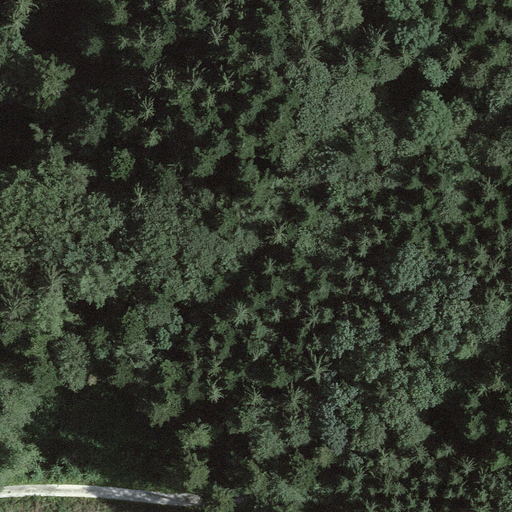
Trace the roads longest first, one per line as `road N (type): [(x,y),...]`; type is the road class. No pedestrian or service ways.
road 1 (track): [(0,346),(66,346),(162,323),(225,279),(291,162),(314,138),(348,120),(450,97),(511,62)]
road 2 (track): [(511,338),(303,479),(220,500),(0,492)]
